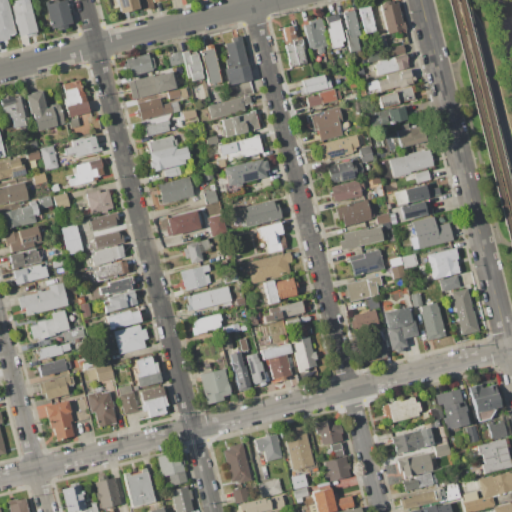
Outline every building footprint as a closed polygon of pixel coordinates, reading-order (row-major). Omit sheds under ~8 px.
[(0,0),(6,0),(15,34),(8,36),(8,38),(0,40),(0,0)] [(10,6),(14,4),(13,0),(21,0),(22,3),(28,1),(36,33),(26,36),(25,33),(17,35),(10,6)] [(42,2),(47,1),(47,4),(61,0),(65,0),(71,23),(66,24),(67,28),(57,30),(56,26),(48,28),(42,2)] [(116,0),(134,0),(137,9),(120,13),(116,0)] [(140,0),(148,0),(151,8),(143,10),(140,0)] [(380,4),(395,1),(401,24),(403,24),(404,29),(388,33),(380,4)] [(358,8),(368,6),(374,30),(364,33),(358,8)] [(342,12),(352,9),(362,48),(349,51),(346,38),(348,37),(342,12)] [(325,17),(336,14),(342,40),(340,40),(341,47),(332,49),(327,28),(328,28),(325,17)] [(301,23),(320,18),(327,45),(323,46),(324,51),(316,53),(315,48),(308,50),(301,23)] [(282,28),(293,25),(296,39),(301,38),(307,64),(292,67),(282,28)] [(224,44),(231,42),(231,38),(240,36),(250,79),(227,85),(223,68),(227,67),(225,59),(227,58),(224,44)] [(204,46),(211,44),(221,83),(207,86),(199,51),(205,50),(204,46)] [(391,47),(402,44),(404,52),(393,55),(391,47)] [(172,53),(179,51),(182,63),(175,65),(172,53)] [(181,53),(187,51),(188,56),(195,54),(201,78),(188,81),(181,53)] [(125,59),(148,53),(152,70),(129,76),(128,70),(125,70),(124,64),(126,63),(125,59)] [(374,64),(379,63),(378,61),(404,55),(407,67),(376,75),(374,64)] [(355,68),(362,66),(364,76),(357,77),(355,68)] [(376,81),(386,79),(385,75),(409,69),(413,83),(379,92),(376,81)] [(128,83),(170,72),(173,88),(131,98),(128,83)] [(300,80),(326,73),(330,87),(301,94),(300,87),(302,87),(300,80)] [(62,84),(80,79),(88,111),(67,116),(63,99),(65,98),(62,84)] [(377,97),(395,93),(395,90),(412,86),(415,99),(379,108),(377,97)] [(166,93),(187,88),(189,96),(181,98),(180,96),(167,99),(166,93)] [(305,97),(337,89),(339,98),(307,106),(305,97)] [(25,96),(29,94),(29,93),(36,91),(36,93),(41,92),(45,106),(58,103),(63,124),(37,130),(33,114),(30,115),(25,96)] [(207,106),(249,95),(251,103),(243,105),(244,110),(210,119),(207,106)] [(0,101),(21,96),(26,117),(12,120),(12,118),(5,119),(0,101)] [(137,104),(158,98),(160,105),(176,100),(179,111),(141,121),(137,104)] [(310,117),(322,113),(322,110),(338,106),(342,121),(338,122),(341,135),(316,141),(310,117)] [(367,114),(402,106),(406,120),(370,129),(367,114)] [(180,113),(194,109),(196,117),(182,121),(180,113)] [(221,120),(249,113),(248,112),(254,110),(259,128),(225,136),(224,134),(221,135),(220,130),(223,129),(221,120)] [(67,119),(76,116),(79,126),(70,128),(67,119)] [(143,126),(167,120),(168,125),(167,125),(168,131),(144,137),(143,133),(145,133),(143,126)] [(396,131),(399,130),(399,127),(407,125),(408,128),(421,124),(426,141),(400,147),(396,131)] [(224,144),(254,137),(253,135),(257,134),(262,152),(228,160),(224,144)] [(71,141),(93,136),(96,147),(99,147),(100,150),(75,156),(74,152),(65,154),(64,149),(73,147),(71,141)] [(147,142),(172,136),(176,148),(185,146),(188,157),(183,158),(185,163),(153,171),(152,166),(149,167),(148,161),(150,161),(149,153),(150,153),(147,142)] [(204,139),(216,136),(217,142),(206,145),(204,139)] [(317,145),(348,137),(352,153),(321,161),(317,145)] [(26,143),(35,140),(36,146),(28,148),(26,143)] [(39,148),(52,145),(58,167),(45,170),(39,148)] [(358,149),(370,146),(373,160),(362,163),(358,149)] [(24,151),(37,148),(39,158),(26,161),(24,151)] [(388,160),(429,149),(433,164),(409,170),(409,173),(392,177),(388,160)] [(210,162),(216,160),(215,156),(222,155),(225,165),(212,168),(210,162)] [(0,162),(18,158),(20,164),(22,164),(25,173),(0,179),(0,162)] [(222,169),(261,159),(261,161),(265,160),(268,169),(264,170),(265,176),(239,182),(240,185),(235,186),(234,183),(227,185),(222,169)] [(324,166),(351,159),(352,164),(358,163),(361,174),(355,175),(355,178),(329,185),(324,166)] [(76,165),(97,160),(99,168),(95,169),(97,176),(90,177),(91,181),(75,185),(74,179),(76,179),(75,173),(78,172),(76,165)] [(163,170),(178,166),(180,173),(164,177),(163,170)] [(202,170),(209,168),(212,179),(204,181),(202,170)] [(414,173),(427,169),(429,177),(416,180),(414,173)] [(31,175),(44,171),(46,181),(34,184),(31,175)] [(361,179),(367,177),(369,185),(363,187),(361,179)] [(155,186),(187,178),(191,196),(160,204),(155,186)] [(330,188),(356,180),(360,195),(334,203),(330,188)] [(0,186),(23,181),(27,199),(9,204),(8,201),(0,203),(0,186)] [(50,185),(56,183),(58,190),(52,192),(50,185)] [(402,189),(425,183),(426,190),(438,187),(440,194),(406,203),(402,189)] [(367,189),(381,185),(383,195),(369,199),(367,189)] [(202,193),(214,190),(217,200),(205,203),(202,193)] [(87,194),(98,191),(98,193),(107,191),(111,208),(106,209),(107,211),(100,213),(100,211),(91,213),(87,194)] [(52,197),(66,194),(69,206),(56,210),(52,197)] [(38,199),(49,196),(52,205),(40,208),(38,199)] [(1,213),(29,206),(28,201),(33,200),(37,215),(33,216),(34,221),(5,228),(1,213)] [(239,208),(273,200),(274,206),(277,205),(281,218),(244,227),(239,208)] [(333,209),(366,200),(370,218),(343,225),(341,218),(336,220),(333,209)] [(399,207),(423,201),(424,206),(429,205),(431,213),(402,220),(399,207)] [(204,206),(217,203),(226,237),(212,240),(204,206)] [(165,216),(200,207),(204,224),(196,226),(197,229),(193,230),(193,227),(186,229),(186,232),(178,234),(178,231),(169,233),(165,216)] [(88,219),(115,212),(117,219),(115,220),(116,225),(91,231),(88,219)] [(411,222),(433,216),(436,227),(448,224),(452,240),(418,249),(411,222)] [(258,228),(280,223),(286,248),(268,252),(266,246),(265,246),(262,235),(259,236),(258,228)] [(61,227),(75,224),(81,251),(67,255),(61,227)] [(382,227),(388,225),(391,235),(385,237),(382,227)] [(341,235),(363,229),(363,231),(379,226),(382,239),(340,250),(338,242),(343,241),(341,235)] [(4,235),(34,227),(38,242),(32,243),(33,246),(8,252),(4,235)] [(93,236),(117,230),(118,236),(121,235),(123,243),(96,249),(93,236)] [(185,244),(208,239),(208,242),(210,242),(211,247),(210,247),(210,251),(200,253),(202,260),(189,263),(188,259),(184,259),(181,249),(185,248),(185,244)] [(94,252),(120,245),(123,256),(113,259),(113,260),(94,265),(91,255),(95,255),(94,252)] [(230,247),(237,245),(242,263),(234,264),(230,247)] [(426,255),(454,247),(457,259),(455,259),(459,272),(432,279),(426,255)] [(8,256),(37,249),(40,261),(11,268),(8,256)] [(348,257),(377,249),(383,268),(353,277),(348,257)] [(247,263),(289,253),(291,262),(286,263),(289,275),(252,285),(247,263)] [(400,257),(414,253),(417,264),(403,268),(400,257)] [(387,259),(399,256),(404,276),(392,279),(387,259)] [(52,261),(62,259),(63,264),(53,267),(52,261)] [(97,268),(124,261),(127,272),(98,279),(96,272),(98,271),(97,268)] [(11,272),(40,265),(40,267),(45,266),(47,277),(15,285),(11,272)] [(179,272),(207,265),(208,271),(206,272),(209,284),(183,291),(179,272)] [(221,275),(237,271),(239,280),(224,284),(221,275)] [(345,284),(379,275),(382,284),(375,286),(378,294),(350,301),(345,284)] [(437,281),(457,276),(459,286),(440,291),(437,281)] [(97,285),(127,278),(130,287),(107,293),(107,291),(99,292),(97,285)] [(263,283),(271,281),(272,283),(291,278),(295,295),(276,300),(277,302),(268,304),(263,283)] [(17,297),(36,292),(36,291),(40,290),(40,291),(49,289),(48,286),(61,283),(66,304),(27,314),(25,307),(20,309),(17,297)] [(186,297),(227,286),(230,300),(189,310),(186,297)] [(450,292),(467,288),(478,330),(461,334),(450,292)] [(106,297),(133,290),(136,303),(105,311),(104,305),(108,304),(106,297)] [(409,294),(418,292),(421,304),(412,306),(409,294)] [(364,299),(376,296),(379,307),(367,310),(364,299)] [(235,299),(244,297),(246,302),(236,305),(235,299)] [(268,309),(300,301),(303,312),(264,322),(263,316),(269,314),(268,309)] [(77,305),(87,302),(90,316),(80,318),(77,305)] [(420,306),(436,302),(444,336),(427,339),(420,306)] [(381,312),(407,306),(410,322),(413,322),(416,336),(404,338),(405,346),(401,347),(402,351),(395,352),(394,349),(389,350),(381,312)] [(29,327),(37,325),(36,322),(51,319),(50,313),(62,310),(67,329),(53,332),(54,335),(38,339),(37,336),(32,338),(29,327)] [(105,316),(128,310),(129,312),(136,310),(139,322),(109,330),(105,316)] [(353,316),(373,310),(378,327),(357,333),(353,316)] [(248,314),(254,312),(257,325),(251,327),(248,314)] [(192,320),(218,313),(220,321),(218,321),(220,327),(192,334),(191,329),(194,328),(192,320)] [(284,322),(297,318),(299,325),(285,328),(284,322)] [(222,327),(239,323),(241,330),(224,334),(222,327)] [(113,331),(138,325),(140,330),(144,329),(147,338),(142,339),(144,346),(118,353),(113,331)] [(63,334),(83,329),(85,336),(65,341),(63,334)] [(221,338),(229,336),(232,348),(224,350),(221,338)] [(292,341),(307,337),(311,352),(313,352),(315,359),(313,360),(315,367),(299,371),(292,341)] [(237,339),(244,338),(247,350),(240,352),(237,339)] [(359,347),(381,341),(385,357),(364,363),(359,347)] [(37,350),(66,343),(68,350),(61,352),(62,353),(39,359),(37,350)] [(259,351),(288,344),(290,352),(284,354),(289,375),(284,376),(284,379),(278,381),(277,377),(271,379),(266,358),(261,359),(259,351)] [(92,354),(105,351),(107,362),(95,365),(92,354)] [(228,354),(240,351),(249,387),(237,390),(228,354)] [(244,355),(254,353),(257,362),(258,362),(264,383),(257,385),(257,382),(251,383),(244,355)] [(133,360),(151,355),(152,362),(155,361),(159,381),(137,386),(134,373),(136,373),(133,360)] [(39,365),(67,358),(69,368),(41,375),(39,365)] [(84,369),(109,363),(113,377),(97,381),(97,378),(87,381),(84,369)] [(198,375),(222,369),(228,394),(220,396),(221,398),(205,403),(198,375)] [(38,383),(68,375),(71,385),(66,387),(68,394),(44,400),(42,392),(40,393),(38,383)] [(468,388),(481,385),(482,387),(495,384),(500,406),(495,407),(488,418),(476,421),(468,388)] [(117,388),(130,385),(137,411),(124,414),(117,388)] [(139,392),(161,386),(166,406),(163,407),(165,413),(146,418),(139,392)] [(434,395),(459,388),(468,424),(446,430),(442,417),(443,417),(440,404),(436,405),(434,395)] [(86,394),(107,389),(109,399),(111,399),(112,406),(111,406),(115,422),(97,427),(93,411),(91,412),(86,394)] [(381,406),(413,398),(414,402),(417,401),(420,411),(416,411),(417,415),(392,421),(391,416),(384,418),(381,406)] [(44,406),(67,400),(72,422),(68,423),(72,436),(55,440),(52,427),(49,427),(44,406)] [(315,422),(335,417),(337,425),(339,424),(342,435),(340,435),(341,439),(320,445),(315,422)] [(427,424),(440,421),(442,428),(429,431),(427,424)] [(488,424),(492,423),(493,425),(503,422),(506,434),(491,438),(488,424)] [(291,469),(282,430),(303,425),(312,464),(291,469)] [(464,428),(474,426),(478,441),(468,444),(464,428)] [(390,437),(420,430),(422,440),(425,439),(427,446),(394,455),(390,437)] [(253,439),(276,433),(282,457),(265,462),(263,451),(256,452),(253,439)] [(475,445),(502,439),(510,467),(482,474),(480,464),(483,463),(481,454),(478,455),(475,445)] [(223,450),(229,448),(228,445),(240,442),(250,480),(237,483),(237,480),(231,482),(223,450)] [(432,446),(446,442),(449,455),(435,458),(432,446)] [(330,445),(340,443),(342,453),(333,456),(330,445)] [(156,457),(179,451),(186,482),(172,486),(169,474),(161,476),(156,457)] [(395,461),(427,453),(431,470),(402,477),(401,471),(398,472),(395,461)] [(321,461),(343,455),(345,464),(348,463),(349,469),(347,469),(348,475),(326,481),(321,461)] [(123,474),(128,473),(128,475),(141,472),(141,470),(145,469),(153,501),(131,507),(123,474)] [(477,478),(489,475),(490,477),(511,471),(511,474),(511,489),(490,495),(493,505),(479,509),(478,502),(482,501),(477,478)] [(289,476),(302,473),(305,485),(292,489),(289,476)] [(401,481),(414,478),(413,476),(428,473),(429,474),(434,473),(436,483),(403,491),(401,481)] [(95,482),(99,481),(98,477),(106,475),(107,479),(113,477),(119,503),(101,508),(99,499),(97,491),(95,482)] [(257,483),(277,478),(281,492),(261,497),(257,483)] [(446,485),(455,483),(459,497),(446,500),(444,490),(447,489),(446,485)] [(67,511),(61,489),(79,484),(85,507),(67,511)] [(175,511),(170,489),(186,485),(187,490),(190,490),(192,498),(189,499),(192,510),(184,511),(175,511)] [(231,491),(246,487),(248,499),(234,503),(231,491)] [(292,491),(305,488),(307,494),(294,498),(292,491)] [(313,501),(311,492),(329,488),(331,493),(337,492),(338,498),(350,495),(353,506),(329,511),(307,511),(306,506),(312,505),(311,502),(313,501)] [(398,498),(436,489),(439,501),(401,510),(398,498)] [(8,511),(6,502),(7,502),(7,501),(17,498),(17,499),(24,497),(27,511),(8,511)] [(258,500),(258,502),(263,501),(265,509),(258,511),(236,511),(235,505),(239,504),(239,505),(258,500)] [(96,511),(83,511),(83,509),(91,507),(90,503),(94,502),(96,511)] [(493,511),(492,508),(511,502),(511,511),(493,511)]
